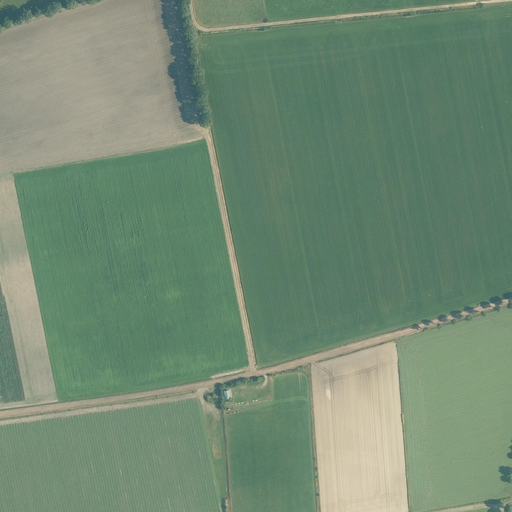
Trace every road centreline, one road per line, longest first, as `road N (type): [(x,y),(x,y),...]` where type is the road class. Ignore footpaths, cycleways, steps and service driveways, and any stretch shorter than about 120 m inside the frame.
road 1 (track): [(510,0),(207,30),(196,25),(190,0)]
road 2 (track): [(222,381),(511,301)]
road 3 (track): [(222,381),(0,415)]
